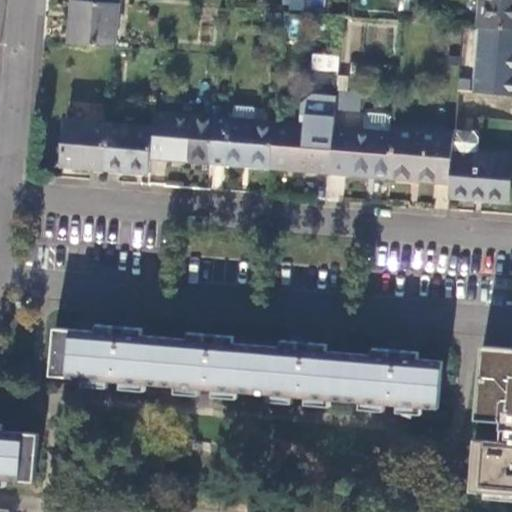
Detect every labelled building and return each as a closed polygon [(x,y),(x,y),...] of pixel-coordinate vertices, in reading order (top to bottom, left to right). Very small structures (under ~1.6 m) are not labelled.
[(118,0),(73,0),(70,43),(114,47),(118,0)] [(511,29),(511,0),(479,0),(478,27),(511,29)] [(311,70),(338,71),(338,54),(312,53),(311,70)] [(234,105),(233,118),(253,120),(254,107),(234,105)] [(210,161),(214,117),(155,111),(153,127),(151,156),(210,161)] [(370,113),(365,116),(364,129),(393,132),(393,127),(394,119),(390,115),(370,113)] [(269,166),(273,122),(253,120),(233,118),(214,117),(210,161),(269,166)] [(104,169),(107,123),(66,120),(62,165),(104,169)] [(330,172),(334,127),(273,122),(269,166),(269,167),(330,172)] [(153,127),(107,123),(104,169),(149,172),(151,156),(153,127)] [(364,129),(334,127),(330,172),(389,178),(393,132),(364,129)] [(453,132),(393,127),(393,132),(389,178),(449,183),(451,153),(453,132)] [(476,134),(453,132),(451,153),(478,155),(480,139),(476,134)] [(449,183),(448,196),(509,202),(511,164),(511,158),(478,155),(451,153),(449,183)] [(435,185),(435,208),(447,208),(447,185),(435,185)] [(68,378),(266,395),(429,409),(438,409),(442,362),(73,331),(68,378)] [(503,426),(511,426),(511,362),(508,362),(503,426)] [(0,478),(36,481),(40,434),(0,430),(0,478)] [(511,442),(511,443),(476,440),(472,490),(511,493),(511,442)]
